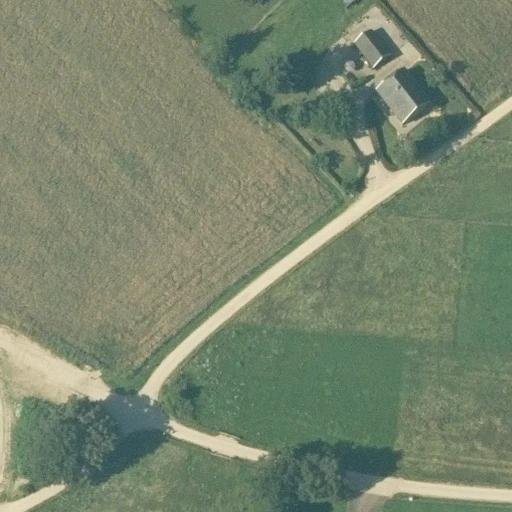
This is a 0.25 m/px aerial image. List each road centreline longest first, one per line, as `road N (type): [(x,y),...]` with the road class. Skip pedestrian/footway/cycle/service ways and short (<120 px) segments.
road 1 (track): [(134,420),(198,341),(511,99)]
road 2 (track): [(511,497),(302,471),(134,420)]
road 3 (track): [(0,340),(134,420)]
road 4 (track): [(134,420),(95,463),(14,511)]
